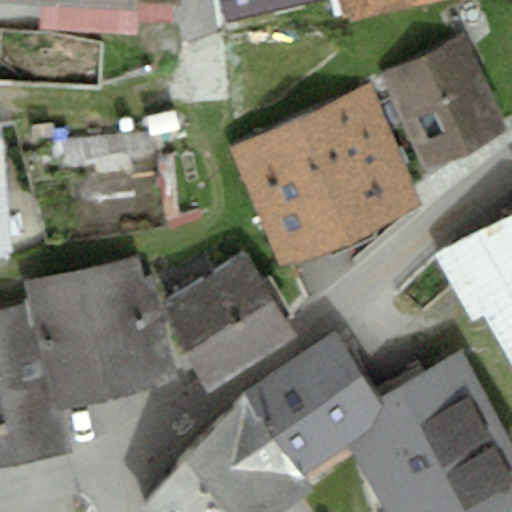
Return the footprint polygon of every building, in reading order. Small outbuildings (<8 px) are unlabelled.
[(40,0),(43,0),(42,20),(135,23),(136,6),(178,7),(178,0),(40,0)] [(344,0),(214,0),(221,29),(344,0)] [(345,0),(350,20),(439,0),(345,0)] [(461,34),(378,74),(423,170),(507,131),(461,34)] [(368,86),(226,147),(277,266),(419,205),(368,86)] [(0,257),(14,253),(0,121),(0,257)] [(511,215),(434,255),(470,322),(484,314),(511,364),(511,215)] [(245,252),(157,305),(204,383),(292,330),(245,252)] [(23,282),(28,304),(55,410),(179,381),(149,278),(144,279),(137,258),(23,282)] [(28,304),(0,309),(0,466),(66,454),(55,410),(28,304)] [(335,331),(241,393),(302,473),(347,445),(374,428),(382,403),(379,399),(335,331)] [(382,403),(374,428),(347,445),(383,511),(500,511),(511,506),(511,445),(460,350),(379,399),(382,403)] [(241,393),(137,511),(280,511),(316,492),(302,473),(241,393)]
